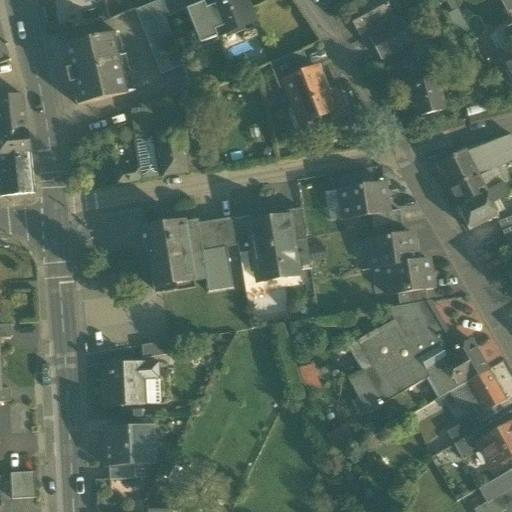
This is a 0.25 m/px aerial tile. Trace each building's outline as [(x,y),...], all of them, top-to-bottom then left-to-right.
[(119,0),(105,0),(109,12),(122,8),(119,0)] [(203,4),(201,0),(164,0),(157,3),(164,20),(186,11),(203,4)] [(241,0),(214,0),(207,3),(220,37),(255,23),(248,4),(244,6),(241,0)] [(379,0),(348,17),(356,32),(391,13),(384,0),(379,0)] [(511,0),(497,0),(506,15),(511,11),(511,0)] [(183,68),(164,20),(157,3),(135,12),(161,77),(182,69),(183,68)] [(217,38),(220,37),(207,3),(203,4),(186,11),(201,49),(218,43),(217,38)] [(459,9),(447,15),(459,38),(471,32),(459,9)] [(391,13),(356,32),(361,41),(396,22),(391,13)] [(369,40),(380,61),(412,44),(401,23),(369,40)] [(511,34),(495,44),(499,51),(511,43),(511,34)] [(71,85),(77,109),(127,97),(112,36),(64,48),(70,72),(67,73),(70,85),(71,85)] [(511,43),(499,51),(511,75),(511,43)] [(269,65),(279,89),(286,86),(284,80),(307,71),(305,66),(308,65),(302,52),(269,65)] [(416,62),(419,73),(438,68),(435,57),(416,62)] [(401,65),(407,88),(422,84),(419,73),(416,62),(415,61),(401,65)] [(286,86),(300,124),(318,116),(319,119),(329,115),(332,123),(345,117),(335,92),(327,95),(316,68),(307,71),(284,80),(286,86)] [(437,80),(422,84),(407,88),(415,120),(445,112),(437,80)] [(0,98),(0,137),(28,134),(23,96),(0,98)] [(166,123),(167,128),(177,127),(172,97),(130,109),(132,122),(160,117),(161,124),(166,123)] [(132,122),(135,140),(154,137),(154,135),(178,132),(177,127),(167,128),(166,123),(161,124),(160,117),(132,122)] [(262,143),(258,125),(248,127),(251,146),(262,143)] [(154,135),(154,137),(160,178),(160,179),(188,174),(182,131),(178,132),(154,135)] [(0,157),(30,154),(28,134),(0,137),(0,157)] [(483,146),(488,157),(511,148),(511,139),(510,136),(483,146)] [(135,140),(139,169),(141,181),(160,178),(154,137),(135,140)] [(483,146),(465,154),(476,176),(496,167),(511,160),(511,148),(488,157),(483,146)] [(34,195),(30,154),(0,157),(0,193),(0,198),(34,195)] [(438,167),(458,207),(485,193),(476,176),(465,154),(438,167)] [(497,187),(497,188),(503,185),(505,184),(496,167),(476,176),(485,193),(497,187)] [(117,185),(141,181),(139,169),(116,172),(117,185)] [(342,220),(343,221),(371,217),(388,214),(388,213),(384,185),(338,192),(342,220)] [(488,201),(491,206),(510,197),(503,185),(497,188),(501,194),(488,201)] [(485,193),(488,201),(501,194),(497,188),(497,187),(485,193)] [(329,222),(342,220),(338,192),(324,193),(329,222)] [(488,201),(485,193),(458,207),(457,208),(469,231),(497,217),(496,216),(491,206),(488,201)] [(288,218),(292,244),(306,241),(305,239),(301,210),(286,212),(287,218),(288,218)] [(371,217),(373,229),(401,224),(399,212),(388,213),(388,214),(371,217)] [(253,253),(257,280),(297,273),(296,272),(292,244),(288,218),(287,218),(249,224),(248,224),(253,253)] [(248,219),(233,221),(238,247),(239,256),(253,253),(248,224),(249,224),(248,219)] [(226,249),(238,247),(233,221),(206,225),(208,235),(211,252),(226,249)] [(511,221),(499,227),(507,249),(511,247),(511,221)] [(197,222),(184,224),(193,283),(206,281),(207,281),(202,253),(211,252),(208,235),(199,236),(198,227),(197,222)] [(194,284),(193,283),(184,224),(138,231),(141,252),(146,251),(153,290),(194,284)] [(403,236),(401,224),(373,229),(375,240),(403,236)] [(206,225),(198,227),(199,236),(208,235),(206,225)] [(371,271),(383,269),(416,263),(412,235),(403,236),(375,240),(366,242),(371,271)] [(307,251),(306,241),(292,244),(296,272),(310,270),(309,263),(307,251)] [(226,249),(211,252),(202,253),(207,281),(206,281),(208,294),(232,290),(226,249)] [(325,249),(307,251),(309,263),(326,260),(325,249)] [(428,261),(416,263),(383,269),(387,297),(397,296),(425,292),(433,290),(428,261)] [(397,296),(399,308),(426,303),(425,292),(397,296)] [(429,378),(424,371),(418,360),(442,346),(448,356),(456,351),(455,351),(427,303),(426,303),(399,308),(386,310),(393,322),(363,339),(397,397),(429,379),(429,378)] [(0,339),(11,339),(11,326),(0,326),(0,339)] [(368,414),(397,397),(363,339),(348,349),(350,352),(362,372),(349,380),(359,399),(368,414)] [(445,358),(445,359),(452,371),(456,369),(465,385),(489,372),(471,342),(455,351),(456,351),(448,356),(445,358)] [(145,364),(145,365),(157,365),(175,364),(174,343),(142,348),(143,364),(145,364)] [(445,358),(448,356),(442,346),(418,360),(424,371),(445,359),(445,358)] [(451,394),(465,385),(456,369),(452,371),(445,359),(424,371),(429,378),(429,379),(441,400),(451,394)] [(145,364),(143,364),(101,366),(103,408),(145,406),(144,380),(158,380),(157,365),(145,365),(145,364)] [(320,387),(313,365),(299,370),(306,391),(320,387)] [(489,372),(465,385),(475,402),(471,404),(478,417),(479,418),(507,401),(489,371),(489,372)] [(144,380),(145,406),(159,406),(158,380),(144,380)] [(460,410),(471,404),(475,402),(465,385),(451,394),(460,410)] [(0,403),(11,403),(10,390),(0,390),(0,403)] [(368,414),(359,399),(350,403),(359,419),(368,414)] [(447,433),(454,445),(479,431),(472,419),(447,433)] [(354,443),(344,425),(325,437),(335,454),(354,443)] [(479,453),(489,470),(511,456),(511,425),(484,442),(476,447),(479,453)] [(104,433),(106,469),(109,469),(133,467),(153,466),(153,464),(142,465),(141,453),(152,452),(151,431),(104,433)] [(484,442),(479,431),(454,445),(453,446),(462,462),(479,453),(476,447),(484,442)] [(153,464),(152,452),(141,453),(142,465),(153,464)] [(109,469),(110,481),(134,479),(133,467),(109,469)] [(487,506),(495,501),(511,491),(511,473),(511,472),(478,491),(486,504),(487,506)] [(10,475),(11,501),(35,499),(34,474),(10,475)] [(511,505),(511,491),(495,501),(502,511),(511,505)] [(501,511),(502,511),(495,501),(487,506),(486,504),(473,511),(501,511)]
